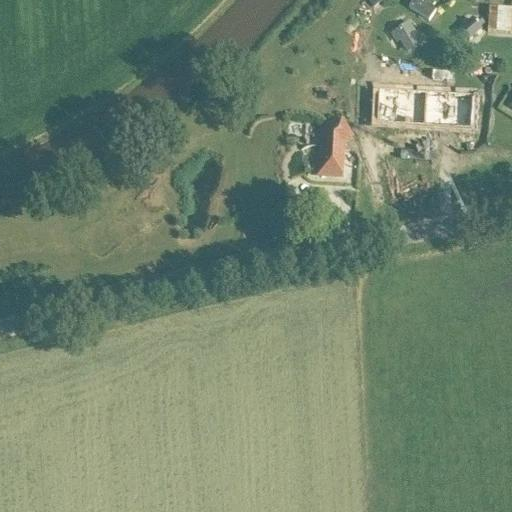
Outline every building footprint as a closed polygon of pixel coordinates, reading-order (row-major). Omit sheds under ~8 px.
[(511,34),(511,8),(491,8),(490,34),(511,34)] [(473,21),(461,32),(469,41),(481,30),(479,28),(484,24),(480,19),(475,23),(473,21)] [(409,25),(394,34),(398,41),(401,39),(409,51),(420,44),(409,25)] [(379,93),(377,125),(471,131),(473,99),(379,93)] [(317,176),(341,177),(343,143),(352,138),(339,117),(320,129),(320,140),(323,140),(322,147),(319,147),(317,176)]
